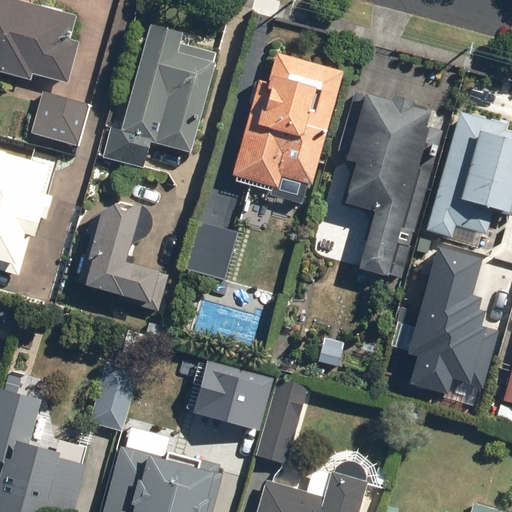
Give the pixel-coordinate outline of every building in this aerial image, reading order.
[(78,14),(25,0),(0,0),(0,79),(48,90),(78,14)] [(217,50),(146,22),(116,144),(156,150),(158,138),(203,144),(217,50)] [(346,79),(273,54),(245,175),(309,193),(346,79)] [(429,119),(367,91),(347,193),(375,199),(362,263),(399,270),(429,119)] [(511,195),(511,136),(463,113),(431,218),(460,224),(471,200),(507,211),(511,195)] [(37,173),(0,153),(0,269),(9,272),(37,173)] [(141,202),(103,195),(85,286),(153,302),(161,269),(129,258),(141,202)] [(442,250),(412,351),(422,354),(414,382),(450,392),(453,382),(485,391),(501,334),(481,328),(486,312),(478,310),(481,297),(475,296),(485,263),(442,250)] [(172,391),(104,360),(91,410),(163,427),(172,391)] [(263,430),(276,384),(227,370),(214,416),(263,430)] [(263,430),(256,455),(287,464),(309,385),(278,376),(276,384),(263,430)] [(83,511),(99,446),(3,390),(0,403),(0,511),(83,511)] [(202,511),(212,477),(140,448),(127,511),(202,511)] [(363,511),(373,476),(329,471),(323,493),(269,478),(259,511),(363,511)] [(471,511),(443,511),(399,496),(395,511),(504,511),(472,504),(471,511)]
